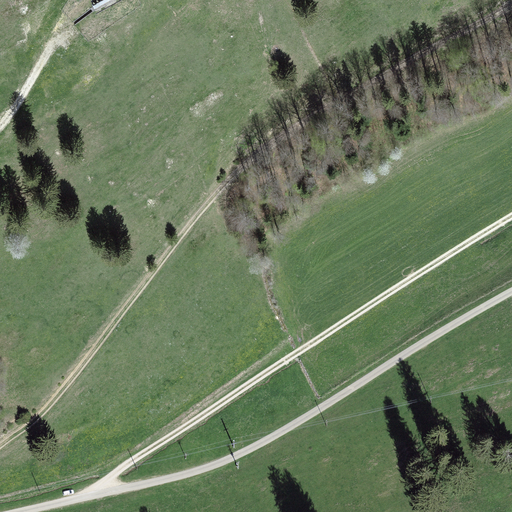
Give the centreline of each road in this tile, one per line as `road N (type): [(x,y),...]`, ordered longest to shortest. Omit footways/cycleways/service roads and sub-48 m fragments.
road 1 (track): [(511,6),(308,117),(239,168),(53,400),(0,445)]
road 2 (unclassified): [(23,511),(235,455),(511,291)]
road 3 (track): [(511,217),(92,496)]
road 4 (track): [(0,122),(63,24),(94,0)]
